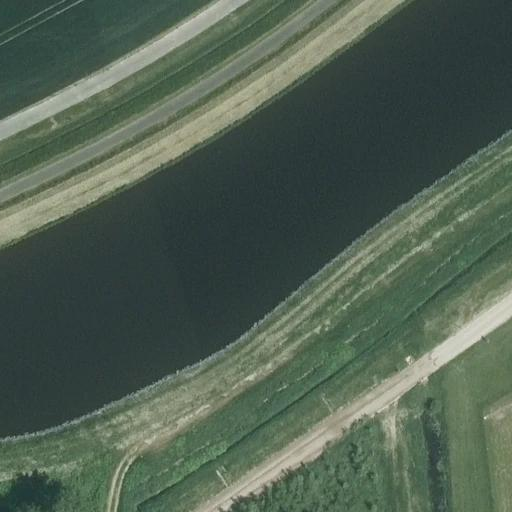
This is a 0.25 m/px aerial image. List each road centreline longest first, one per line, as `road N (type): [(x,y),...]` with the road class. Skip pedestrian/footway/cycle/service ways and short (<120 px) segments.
road 1 (track): [(511,188),(255,376),(135,451),(118,476),(112,511)]
road 2 (unclassified): [(0,194),(160,114),(326,0)]
road 3 (unclassified): [(216,511),(511,306)]
